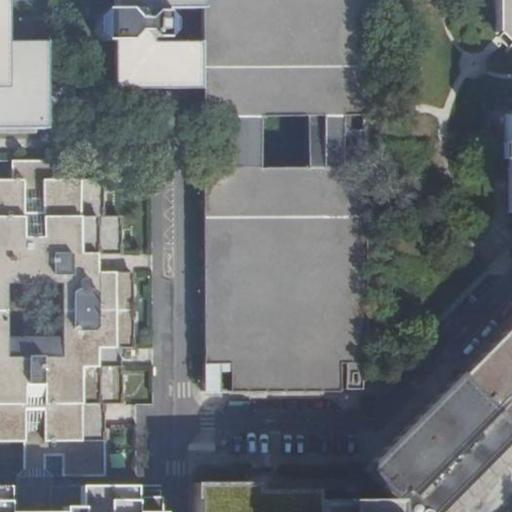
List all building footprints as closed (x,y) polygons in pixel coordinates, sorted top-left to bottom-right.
[(0,0),(0,122),(25,122),(32,114),(32,58),(24,50),(22,51),(0,50),(0,1),(12,1),(13,0),(117,0),(118,1),(118,9),(102,10),(92,20),(92,31),(100,41),(119,41),(119,50),(112,57),(112,73),(130,90),(145,90),(144,0),(0,0)] [(159,10),(200,10),(200,0),(144,0),(145,90),(196,90),(201,90),(200,41),(160,41),(170,32),(170,19),(159,10)] [(364,169),(341,169),(341,117),(364,117),(364,18),(363,0),(200,0),(200,10),(200,41),(201,90),(201,117),(225,118),(225,168),(201,170),(201,365),(228,366),(228,392),(339,392),(339,364),(365,365),(364,169)] [(511,0),(494,0),(495,32),(506,42),(511,42),(511,0)] [(0,442),(25,443),(24,472),(19,478),(36,478),(62,478),(103,478),(103,427),(80,426),(80,411),(89,411),(89,415),(91,417),(98,418),(102,415),(102,405),(121,405),(120,368),(97,368),(97,350),(132,349),(131,274),(96,274),(97,256),(120,256),(119,218),(102,218),(102,180),(53,179),(53,161),(41,161),(14,161),(14,180),(0,180),(0,442)] [(412,511),(415,509),(426,511),(489,448),(488,446),(509,424),(511,426),(511,425),(511,322),(459,376),(457,374),(436,395),(361,471),(391,500),(390,503),(313,504),(313,490),(253,490),(253,483),(192,484),(192,511),(412,511)] [(0,511),(160,511),(161,497),(134,497),(133,486),(60,486),(60,511),(41,511),(36,511),(6,511),(6,486),(0,486),(0,511)]
